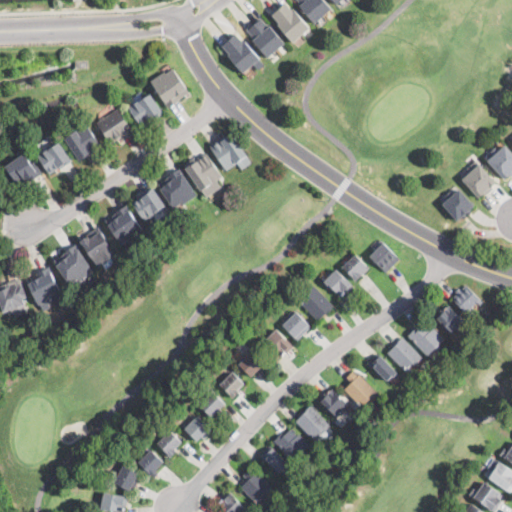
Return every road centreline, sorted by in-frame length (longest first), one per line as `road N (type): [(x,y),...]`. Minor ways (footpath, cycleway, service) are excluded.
road 1 (residential): [(184,12),(207,67),(265,132),(385,217),(511,276)]
road 2 (residential): [(449,249),(417,294),(275,399),(179,509)]
road 3 (residential): [(229,96),(93,198),(55,221),(27,225)]
road 4 (tertiary): [(206,0),(133,22),(0,24)]
